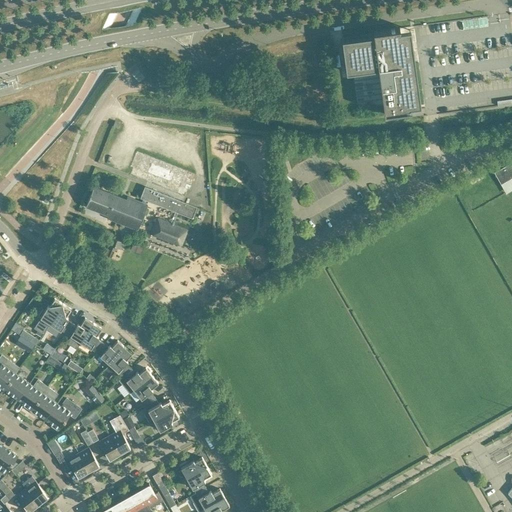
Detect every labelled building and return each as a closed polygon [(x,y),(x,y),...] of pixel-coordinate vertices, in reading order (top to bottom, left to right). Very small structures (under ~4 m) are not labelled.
[(341,39),(346,72),(378,68),(384,114),(411,110),(411,109),(410,109),(410,107),(421,106),(410,29),(399,31),(399,29),(400,28),(373,31),(373,34),(341,39)] [(501,184),(511,177),(511,161),(494,172),(501,184)] [(192,218),(197,207),(144,186),(140,197),(143,198),(141,202),(127,197),(126,199),(93,186),(85,206),(108,215),(107,217),(138,229),(147,205),(145,204),(146,200),(175,211),(170,223),(157,218),(151,233),(181,245),(187,230),(173,224),(178,212),(192,218)] [(109,250),(114,251),(115,247),(122,250),(125,242),(113,238),(110,245),(111,245),(109,250)] [(215,280),(210,282),(210,288),(215,291),(220,288),(220,282),(215,280)] [(46,330),(63,303),(54,298),(50,305),(48,304),(44,310),(42,309),(38,315),(42,318),(36,327),(44,333),(46,330)] [(71,309),(63,303),(46,330),(56,336),(60,329),(65,333),(72,322),(67,319),(68,317),(66,316),(71,309)] [(76,349),(81,342),(93,323),(85,317),(80,325),(78,323),(77,326),(72,322),(65,333),(71,336),(66,343),(76,349)] [(101,328),(93,323),(81,342),(96,352),(103,342),(97,339),(99,337),(97,335),(101,328)] [(20,334),(36,345),(37,344),(40,340),(33,336),(23,329),(20,334)] [(20,335),(15,343),(30,352),(34,344),(20,335)] [(109,364),(125,347),(117,340),(111,347),(110,345),(108,347),(103,342),(96,352),(109,364)] [(132,353),(125,347),(109,364),(105,369),(110,374),(115,369),(122,376),(131,368),(126,363),(128,361),(126,360),(132,353)] [(4,389),(16,373),(20,367),(3,354),(0,358),(0,363),(1,364),(0,364),(0,383),(4,387),(3,389),(4,389)] [(134,390),(152,375),(146,368),(139,373),(137,371),(135,373),(131,368),(122,376),(134,390)] [(19,397),(29,383),(16,373),(4,389),(11,394),(12,393),(19,397)] [(158,383),(152,375),(134,390),(145,404),(155,397),(151,392),(153,390),(151,388),(158,383)] [(31,409),(48,386),(38,379),(33,385),(29,383),(19,397),(25,402),(24,404),(31,409)] [(92,385),(86,391),(98,404),(104,399),(92,385)] [(46,417),(57,403),(54,400),(58,394),(48,386),(31,409),(39,414),(40,413),(46,417)] [(158,403),(155,397),(145,404),(154,420),(174,408),(169,400),(162,404),(161,402),(158,403)] [(59,429),(69,415),(75,419),(82,409),(67,398),(63,403),(61,405),(57,403),(46,417),(53,422),(52,423),(59,429)] [(179,417),(174,408),(154,420),(161,432),(167,428),(166,426),(172,423),(171,421),(179,417)] [(125,409),(119,413),(123,418),(128,414),(125,409)] [(130,446),(122,433),(128,429),(128,430),(122,419),(119,415),(114,417),(114,418),(113,419),(112,422),(112,424),(115,429),(116,431),(110,435),(120,453),(130,447),(130,446)] [(129,429),(135,439),(140,437),(134,426),(129,429)] [(93,442),(86,429),(80,432),(87,445),(93,442)] [(86,429),(93,442),(98,439),(92,429),(87,432),(86,429)] [(120,453),(110,435),(99,441),(109,458),(120,453)] [(54,438),(47,442),(54,454),(60,450),(61,450),(54,438)] [(18,455),(11,450),(10,451),(3,446),(0,450),(0,470),(5,474),(11,465),(14,460),(18,455)] [(89,447),(78,453),(88,470),(99,464),(89,447)] [(54,454),(62,466),(68,462),(60,450),(54,454)] [(88,470),(78,453),(68,459),(78,476),(88,470)] [(180,465),(186,477),(207,465),(202,457),(194,461),(193,459),(187,463),(186,461),(180,465)] [(26,465),(22,460),(18,463),(14,468),(12,470),(15,474),(26,465)] [(212,474),(207,465),(186,477),(195,493),(206,487),(203,482),(205,480),(204,478),(212,474)] [(0,487),(6,494),(5,494),(9,499),(15,494),(15,493),(14,494),(1,479),(0,479),(0,487)] [(35,480),(26,488),(38,503),(48,496),(35,480)] [(157,484),(163,494),(169,491),(163,481),(157,484)] [(154,493),(149,483),(148,484),(149,484),(140,489),(139,489),(148,504),(150,507),(163,500),(158,491),(154,493)] [(209,492),(206,487),(195,493),(204,508),(224,497),(220,488),(212,493),(211,491),(209,492)] [(29,511),(38,503),(26,488),(16,495),(29,511)] [(148,504),(139,489),(140,490),(131,495),(130,494),(139,509),(148,504)] [(176,504),(169,491),(163,494),(170,507),(176,504)] [(4,503),(9,499),(5,494),(0,499),(4,503)] [(134,511),(139,509),(130,494),(130,495),(121,500),(121,499),(120,499),(127,511),(134,511)] [(229,505),(224,497),(204,508),(206,511),(222,511),(223,511),(222,510),(229,505)] [(127,511),(120,499),(121,500),(112,505),(111,505),(115,511),(127,511)]
